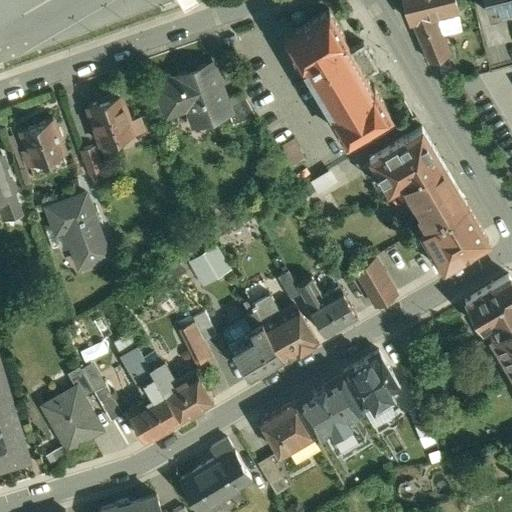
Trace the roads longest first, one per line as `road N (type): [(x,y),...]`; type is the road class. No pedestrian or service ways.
road 1 (residential): [(511,253),(153,460),(0,510)]
road 2 (residential): [(0,89),(254,0)]
road 3 (tertiary): [(375,0),(511,230)]
road 4 (unknown): [(246,2),(315,158)]
